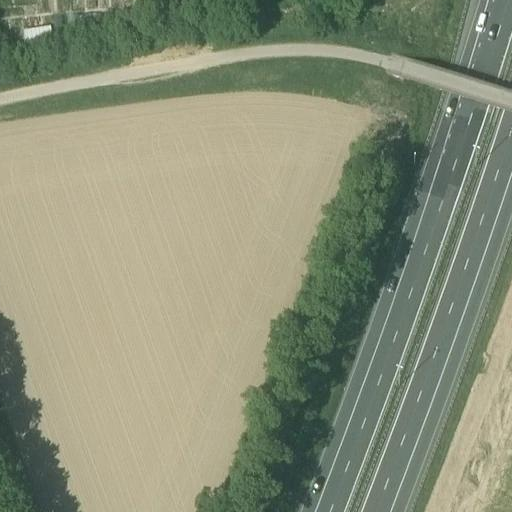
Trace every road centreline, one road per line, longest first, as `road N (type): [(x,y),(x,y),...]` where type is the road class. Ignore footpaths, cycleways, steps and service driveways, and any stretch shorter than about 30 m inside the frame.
road 1 (motorway): [(500,0),(324,511)]
road 2 (unknown): [(511,102),(318,44),(254,46),(0,99)]
road 3 (motorway): [(383,511),(511,143)]
road 4 (track): [(511,318),(437,511)]
